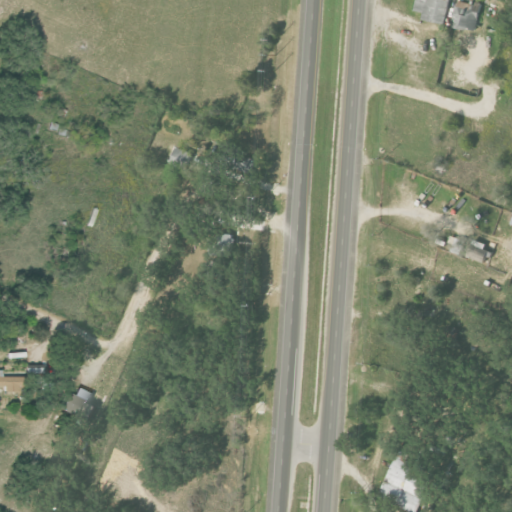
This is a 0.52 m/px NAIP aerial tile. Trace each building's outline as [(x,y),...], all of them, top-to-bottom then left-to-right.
[(457,0),(452,25),(476,31),(482,6),(459,0),(457,0)] [(468,258),(484,263),(490,245),(474,239),(468,258)] [(17,376),(0,376),(0,388),(18,388),(17,376)] [(73,395),(63,391),(56,407),(84,419),(94,395),(76,388),(73,395)] [(413,511),(417,511),(428,484),(409,477),(414,466),(394,458),(379,499),(413,511)]
